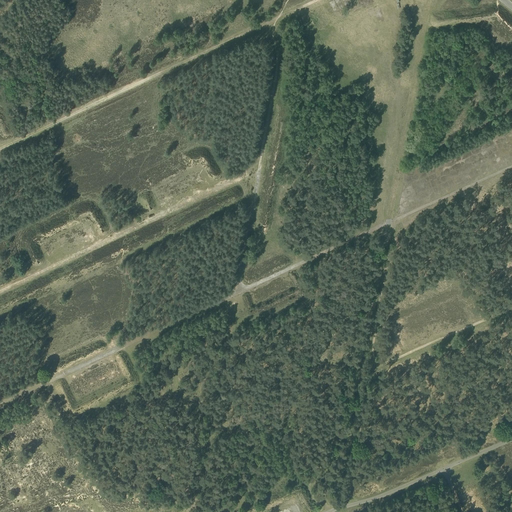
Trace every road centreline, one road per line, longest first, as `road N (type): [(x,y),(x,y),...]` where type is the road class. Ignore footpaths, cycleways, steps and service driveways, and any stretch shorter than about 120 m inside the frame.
road 1 (track): [(275,20),(281,58),(239,292),(395,221)]
road 2 (track): [(0,149),(319,0)]
road 3 (track): [(262,167),(0,293)]
road 4 (track): [(239,292),(0,406)]
road 5 (track): [(374,359),(347,506)]
road 6 (track): [(511,306),(388,361),(374,359)]
road 7 (track): [(395,221),(374,359)]
road 8 (track): [(395,221),(511,168)]
road 9 (track): [(331,511),(445,468)]
